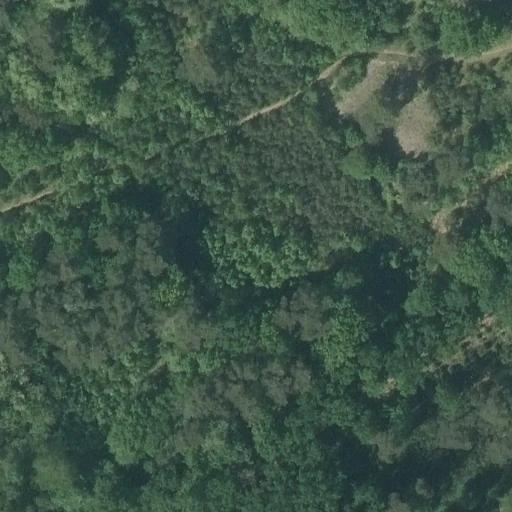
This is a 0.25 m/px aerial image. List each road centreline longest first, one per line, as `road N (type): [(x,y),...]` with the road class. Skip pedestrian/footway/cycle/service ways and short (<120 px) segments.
road 1 (track): [(511,284),(178,511)]
road 2 (track): [(423,511),(317,415)]
